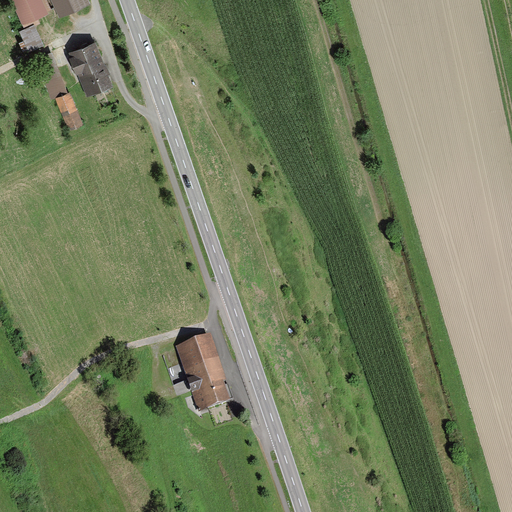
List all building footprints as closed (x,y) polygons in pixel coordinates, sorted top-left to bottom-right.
[(44,0),(11,0),(22,22),(49,9),(44,0)] [(89,0),(52,0),(60,16),(91,2),(89,0)] [(36,21),(20,28),(28,48),(44,41),(36,21)] [(95,39),(69,50),(89,94),(114,82),(108,68),(95,39)] [(68,90),(52,50),(33,58),(51,100),(55,99),(69,131),(85,124),(71,89),(68,90)] [(211,334),(177,346),(199,411),(230,400),(224,381),(227,380),(211,334)]
